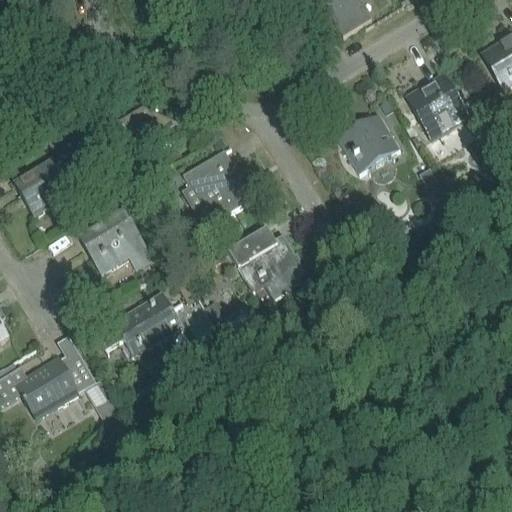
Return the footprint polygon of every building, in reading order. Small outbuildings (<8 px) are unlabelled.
[(324,0),(329,6),(325,9),(344,41),(372,23),(358,0),(324,0)] [(511,40),(484,58),(504,93),(511,88),(511,40)] [(408,103),(418,120),(432,144),(469,122),(455,98),(445,80),(408,103)] [(386,116),(394,111),(389,103),(381,108),(386,116)] [(173,150),(174,147),(183,129),(157,117),(159,114),(157,113),(154,121),(148,117),(144,111),(107,133),(117,151),(119,153),(132,145),(162,158),(167,148),(173,150)] [(380,119),(339,144),(360,179),(401,154),(380,119)] [(410,138),(415,136),(410,127),(405,130),(410,138)] [(67,155),(79,148),(72,136),(60,143),(67,155)] [(184,180),(191,192),(197,189),(209,209),(204,212),(213,228),(261,200),(252,185),(245,188),(232,166),(230,167),(225,157),(232,153),(232,152),(184,180)] [(16,188),(36,221),(73,198),(54,165),(16,188)] [(440,186),(437,181),(432,172),(421,178),(426,187),(429,192),(440,186)] [(154,181),(159,191),(170,184),(165,175),(154,181)] [(124,216),(98,232),(81,242),(103,278),(131,261),(137,272),(153,263),(124,216)] [(230,234),(225,227),(218,232),(223,239),(230,234)] [(229,256),(240,274),(251,267),(265,290),(274,306),(303,289),(298,280),(306,275),(302,268),(284,239),(276,245),(268,232),(229,256)] [(178,250),(184,260),(192,255),(187,246),(178,250)] [(181,293),(190,309),(200,303),(191,287),(181,293)] [(115,329),(123,343),(133,361),(183,331),(165,300),(115,329)] [(205,313),(214,329),(225,323),(216,306),(205,313)] [(0,323),(0,346),(10,341),(0,323)] [(98,389),(95,383),(82,362),(65,372),(60,364),(59,362),(27,382),(22,372),(23,371),(23,370),(0,383),(0,411),(23,398),(27,405),(38,424),(67,406),(81,399),(86,396),(98,389)] [(30,468),(18,477),(27,488),(38,479),(30,468)]
